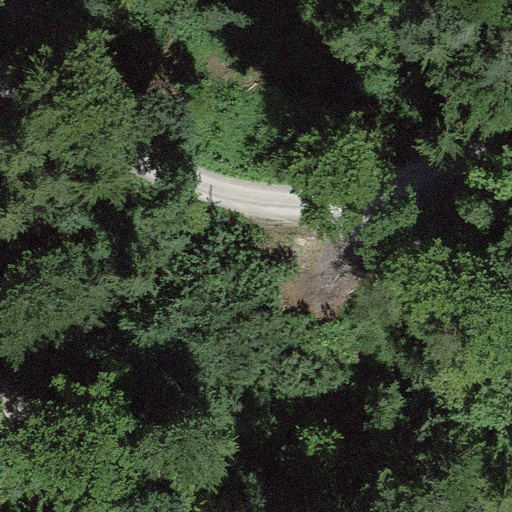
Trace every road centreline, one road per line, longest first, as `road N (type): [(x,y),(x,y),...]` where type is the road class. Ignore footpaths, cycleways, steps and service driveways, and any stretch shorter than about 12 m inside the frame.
road 1 (track): [(511,111),(348,200),(251,203),(151,169),(35,108),(0,80)]
road 2 (track): [(0,395),(99,511)]
